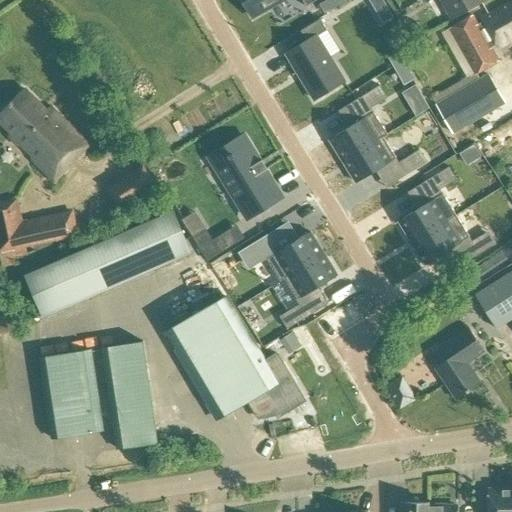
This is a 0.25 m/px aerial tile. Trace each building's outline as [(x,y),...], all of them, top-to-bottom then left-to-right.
[(240,0),(255,25),(296,3),(303,15),(322,5),(328,1),(327,0),(240,0)] [(330,0),(328,1),(322,5),(326,12),(336,6),(332,0),(330,0)] [(383,0),(369,0),(376,11),(386,5),(383,0)] [(439,0),(452,21),(475,8),(486,2),(485,0),(439,0)] [(493,48),(496,46),(497,49),(511,40),(511,1),(481,20),(482,23),(480,24),(474,14),(449,29),(476,76),(501,61),(493,48)] [(287,54),(315,100),(342,83),(315,38),(328,29),(322,19),(299,33),(305,43),(287,54)] [(417,23),(409,27),(416,38),(423,33),(417,23)] [(404,86),(414,80),(406,66),(396,72),(404,86)] [(488,74),(436,105),(453,135),(506,104),(488,74)] [(377,88),(359,99),(367,111),(371,108),(384,100),(377,88)] [(46,110),(24,89),(0,113),(0,121),(12,133),(8,136),(54,181),(89,145),(50,107),(46,110)] [(416,116),(430,108),(426,101),(412,109),(416,116)] [(350,127),(330,140),(344,161),(383,137),(384,138),(388,135),(374,112),(350,127)] [(344,161),(357,183),(376,171),(396,158),(384,138),(383,137),(344,161)] [(250,144),(221,162),(242,196),(236,200),(247,218),(282,196),(250,144)] [(467,166),(482,157),(475,145),(460,154),(467,166)] [(416,151),(399,162),(407,175),(424,164),(416,151)] [(121,205),(156,183),(142,161),(107,182),(121,205)] [(446,169),(429,180),(437,192),(441,189),(453,182),(446,169)] [(408,215),(399,221),(413,242),(457,215),(444,193),(408,215)] [(0,250),(26,245),(78,234),(73,212),(17,223),(12,200),(0,202),(0,250)] [(174,210),(25,274),(44,317),(193,253),(174,210)] [(445,252),(471,236),(457,215),(413,242),(426,264),(445,252)] [(205,230),(194,237),(210,263),(229,251),(221,238),(213,243),(205,230)] [(272,231),(237,253),(238,255),(242,253),(250,265),(264,256),(266,260),(267,259),(283,249),(272,231)] [(281,281),(285,279),(284,278),(324,254),(311,232),(283,249),(267,259),(281,281)] [(474,241),(469,244),(476,256),(493,246),(486,233),(474,241)] [(285,279),(298,300),(318,287),(338,275),(324,254),(284,278),(285,279)] [(511,270),(475,293),(496,327),(511,316),(511,270)] [(284,412),(304,399),(276,353),(263,360),(224,295),(165,330),(177,351),(177,350),(218,418),(248,400),(258,417),(284,412)] [(450,310),(458,322),(472,311),(464,300),(450,310)] [(289,312),(283,315),(291,327),(308,316),(301,304),(289,312)] [(293,333),(301,346),(312,339),(303,326),(293,333)] [(484,350),(468,326),(439,345),(448,358),(435,366),(455,398),(480,381),(467,361),(484,350)] [(142,340),(103,346),(118,448),(158,442),(142,340)] [(101,430),(89,348),(41,356),(53,438),(101,430)] [(403,376),(387,386),(400,409),(417,400),(403,376)] [(511,511),(511,485),(501,486),(501,487),(489,488),(488,511),(511,511)] [(426,511),(427,501),(401,501),(400,511),(426,511)] [(428,501),(427,501),(426,511),(456,511),(457,504),(444,504),(444,502),(428,502),(428,501)]
